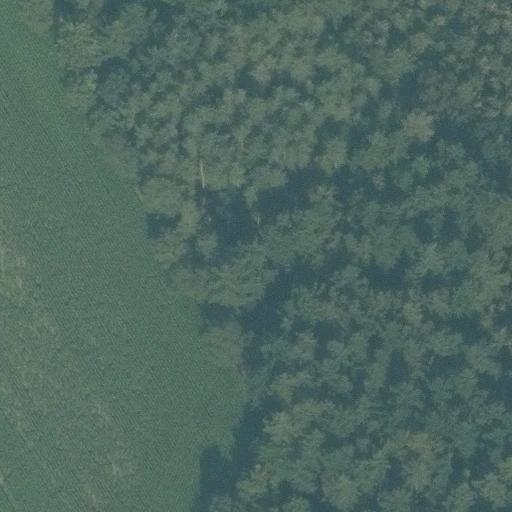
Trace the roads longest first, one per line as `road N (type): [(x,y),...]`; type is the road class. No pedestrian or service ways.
road 1 (track): [(242,511),(412,119),(296,0)]
road 2 (track): [(412,119),(511,222)]
